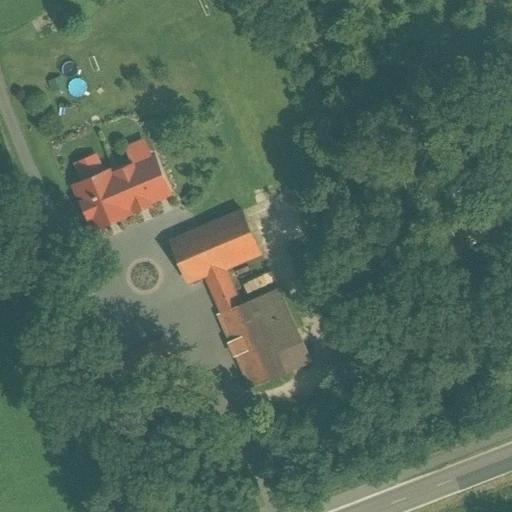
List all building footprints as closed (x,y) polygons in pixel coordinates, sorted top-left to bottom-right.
[(148,202),(169,192),(153,157),(113,174),(112,171),(76,187),(95,229),(130,213),(129,210),(135,207),(136,211),(150,205),(148,202)] [(243,211),(173,241),(190,281),(205,275),(221,313),(218,315),(250,389),(311,363),(279,288),(241,305),(226,271),(262,255),(243,211)] [(94,300),(71,310),(85,343),(109,333),(94,300)] [(177,364),(166,338),(96,368),(107,394),(177,364)] [(201,392),(172,407),(179,422),(208,407),(201,392)]
